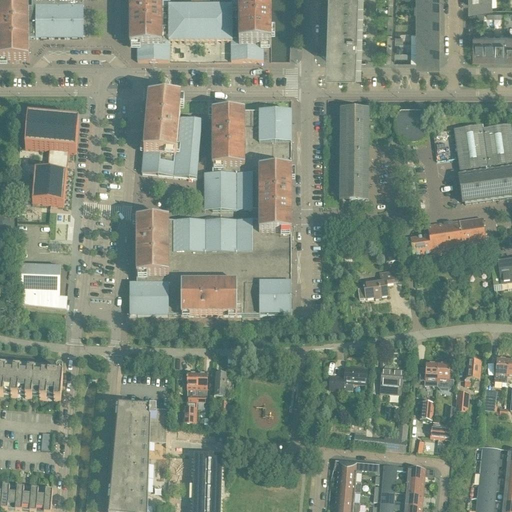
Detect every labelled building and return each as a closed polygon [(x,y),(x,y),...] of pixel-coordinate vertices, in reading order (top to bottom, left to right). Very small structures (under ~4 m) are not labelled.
[(0,63),(29,64),(29,40),(79,40),(79,9),(83,9),(83,0),(31,0),(32,8),(29,8),(0,7),(0,63)] [(231,44),(231,59),(231,64),(263,64),(263,48),(271,48),(271,0),(231,0),(231,8),(170,8),(169,0),(129,0),(130,48),(138,48),(137,64),(170,64),(170,44),(217,44),(231,44)] [(327,0),(325,64),(355,64),(355,62),(356,32),(362,32),(362,21),(357,21),(357,0),(327,0)] [(417,5),(417,15),(439,15),(439,14),(439,6),(439,5),(417,5)] [(417,15),(417,25),(439,25),(439,23),(439,15),(417,15)] [(417,25),(417,34),(439,34),(439,33),(439,25),(417,25)] [(417,34),(417,44),(439,44),(439,43),(439,35),(439,34),(417,34)] [(473,57),(484,57),(484,37),(473,37),(473,38),(469,38),(469,46),(473,46),(473,56),(473,57)] [(484,57),(494,57),(494,37),(484,37),(484,57)] [(494,57),(504,57),(504,37),(494,37),(494,57)] [(417,44),(417,53),(439,53),(439,52),(439,44),(417,44)] [(439,53),(417,53),(417,64),(438,64),(439,64),(439,54),(439,53)] [(147,115),(147,118),(164,119),(162,139),(181,140),(181,137),(182,121),(179,121),(180,116),(181,101),(149,101),(147,115)] [(245,160),(245,130),(245,114),(212,114),(212,160),(245,160)] [(245,130),(291,130),(291,114),(245,114),(245,130)] [(344,114),(344,128),(365,128),(365,114),(344,114)] [(424,115),(400,115),(398,117),(397,118),(396,119),(396,121),(395,122),(394,124),(394,126),(394,127),(394,129),(394,130),(394,131),(394,133),(395,134),(395,136),(396,137),(396,138),(397,139),(398,140),(399,141),(400,143),(402,144),(403,145),(405,145),(406,146),(408,146),(409,147),(411,147),(412,147),(414,147),(416,146),(417,146),(419,145),(421,145),(422,144),(423,143),(425,142),(426,140),(427,139),(428,138),(429,136),(429,135),(430,133),(430,131),(430,130),(430,128),(430,126),(430,125),(429,123),(429,121),(428,120),(427,118),(426,117),(425,116),(424,115)] [(147,118),(145,145),(161,147),(162,139),(164,119),(147,118)] [(32,121),(29,152),(58,155),(57,168),(52,167),(51,176),(39,175),(36,207),(68,209),(73,156),(80,156),(83,125),(32,121)] [(202,123),(182,121),(181,137),(201,139),(202,123)] [(344,128),(344,142),(365,142),(365,128),(344,128)] [(454,133),(458,161),(459,166),(465,206),(493,202),(511,199),(511,139),(510,128),(483,132),(483,129),(454,133)] [(259,213),(276,213),(276,198),(281,198),(281,192),(291,192),(291,130),(245,130),(245,160),(245,184),(245,200),(245,213),(259,213)] [(161,147),(158,178),(197,181),(201,139),(181,137),(181,140),(162,139),(161,147)] [(344,142),(344,156),(365,156),(365,142),(344,142)] [(142,176),(158,178),(161,147),(145,145),(142,176)] [(344,156),(343,170),(365,170),(365,156),(344,156)] [(245,184),(245,160),(212,160),(212,183),(212,184),(245,184)] [(365,170),(343,170),(343,198),(349,198),(349,203),(368,204),(368,198),(364,198),(365,170)] [(212,184),(212,200),(245,200),(245,184),(212,184)] [(276,213),(291,213),(291,192),(281,192),(281,198),(276,198),(276,213)] [(212,213),(245,213),(245,200),(212,200),(212,213)] [(292,318),(291,300),(291,219),(291,213),(276,213),(259,213),(259,219),(259,223),(171,223),(147,223),(137,223),(137,279),(137,302),(168,302),(168,318),(292,318)] [(0,237),(11,238),(12,216),(0,215),(0,237)] [(482,220),(453,224),(457,254),(463,253),(486,250),(484,243),(484,235),(482,220)] [(427,228),(428,237),(431,256),(431,258),(457,254),(453,224),(452,224),(443,225),(443,226),(427,228)] [(431,256),(428,237),(410,240),(413,259),(431,256)] [(390,256),(390,263),(399,262),(397,246),(386,248),(387,257),(390,256)] [(353,255),(344,256),(345,265),(354,264),(353,255)] [(511,263),(498,265),(501,286),(511,284),(511,263)] [(15,307),(23,308),(66,312),(67,301),(59,300),(60,295),(61,270),(16,268),(15,307)] [(359,291),(360,301),(366,300),(366,301),(388,298),(387,286),(393,285),(392,274),(380,276),(381,282),(363,284),(364,290),(359,291)] [(507,379),(508,362),(503,362),(502,361),(499,360),(498,361),(497,361),(495,384),(502,384),(501,388),(506,389),(507,379)] [(465,383),(466,383),(465,387),(471,388),(471,384),(472,384),(472,382),(479,383),(481,365),(479,364),(479,363),(474,363),(474,364),(467,363),(466,375),(466,374),(465,383)] [(424,387),(437,388),(438,367),(432,366),(431,365),(428,365),(427,366),(426,366),(426,371),(420,371),(419,383),(424,383),(424,387)] [(438,367),(437,388),(437,389),(438,389),(441,393),(448,393),(452,390),(453,390),(454,381),(449,381),(450,367),(448,367),(447,366),(444,366),(443,367),(438,367)] [(330,379),(329,392),(352,394),(353,386),(366,387),(367,372),(345,370),(344,380),(330,379)] [(18,399),(18,393),(20,375),(20,373),(13,372),(13,375),(5,374),(4,392),(11,392),(11,398),(18,399)] [(381,388),(386,388),(386,396),(394,397),(394,389),(401,390),(403,374),(382,372),(381,388)] [(33,394),(34,377),(34,374),(27,374),(27,376),(20,375),(18,393),(26,394),(25,400),(32,400),(33,394)] [(46,401),(47,395),(49,376),(42,375),(42,377),(34,377),(33,394),(40,395),(39,401),(46,401)] [(188,405),(196,405),(197,376),(188,375),(188,381),(187,381),(187,382),(188,383),(187,392),(188,392),(187,399),(189,399),(188,405)] [(49,376),(47,395),(54,396),(54,402),(61,403),(63,377),(49,376)] [(196,405),(197,405),(205,405),(205,399),(207,399),(208,376),(197,376),(196,405)] [(215,376),(214,398),(225,399),(226,376),(215,376)] [(484,413),(494,414),(497,394),(486,393),(484,413)] [(457,395),(455,415),(467,416),(469,396),(457,395)] [(219,420),(227,420),(228,404),(220,403),(219,420)] [(420,422),(432,423),(434,405),(422,404),(420,422)] [(182,427),(184,427),(196,427),(197,405),(196,405),(188,405),(186,405),(186,411),(182,411),(182,427)] [(121,408),(117,449),(115,449),(108,511),(147,511),(150,444),(166,445),(167,429),(167,413),(167,412),(166,412),(165,411),(157,411),(145,411),(145,410),(121,408)] [(446,423),(453,424),(454,409),(447,409),(446,423)] [(385,440),(383,452),(405,455),(408,427),(399,426),(397,441),(385,440)] [(431,429),(430,437),(430,441),(450,443),(451,431),(431,429)] [(52,453),(53,437),(53,436),(43,436),(41,452),(52,453)] [(354,448),(364,449),(365,438),(355,436),(354,448)] [(482,450),(481,464),(511,466),(511,453),(508,453),(507,462),(499,461),(501,452),(482,450)] [(221,511),(223,457),(194,456),(192,511),(221,511)] [(338,473),(337,483),(356,485),(356,475),(380,477),(379,466),(336,462),(333,473),(338,473)] [(511,466),(481,464),(480,476),(498,478),(499,468),(506,469),(505,478),(511,479),(511,466)] [(383,468),(382,481),(396,482),(397,473),(407,474),(406,483),(424,484),(425,479),(435,480),(434,472),(383,468)] [(480,476),(478,489),(511,491),(511,479),(505,478),(504,487),(497,486),(498,478),(480,476)] [(382,481),(381,493),(395,494),(396,485),(406,486),(405,495),(423,497),(424,484),(406,483),(396,482),(382,481)] [(336,494),(355,495),(361,496),(362,486),(356,485),(337,483),(336,494)] [(8,511),(9,494),(10,488),(3,487),(2,493),(0,492),(0,509),(1,510),(8,511)] [(22,511),(24,495),(24,489),(17,488),(17,494),(9,494),(8,511),(15,511),(22,511)] [(511,491),(478,489),(477,500),(495,502),(496,493),(503,494),(502,503),(511,504),(511,491)] [(36,511),(38,496),(38,490),(32,490),(31,496),(24,495),(22,511),(24,511),(36,511)] [(38,496),(36,511),(50,511),(53,492),(46,491),(45,497),(38,496)] [(381,493),(380,506),(422,509),(423,497),(405,495),(404,504),(394,504),(395,494),(381,493)] [(336,494),(335,503),(354,505),(355,495),(336,494)] [(477,500),(475,511),(511,511),(511,504),(502,503),(501,511),(499,511),(494,511),(495,502),(477,500)] [(335,503),(334,511),(359,511),(360,506),(354,505),(335,503)]
